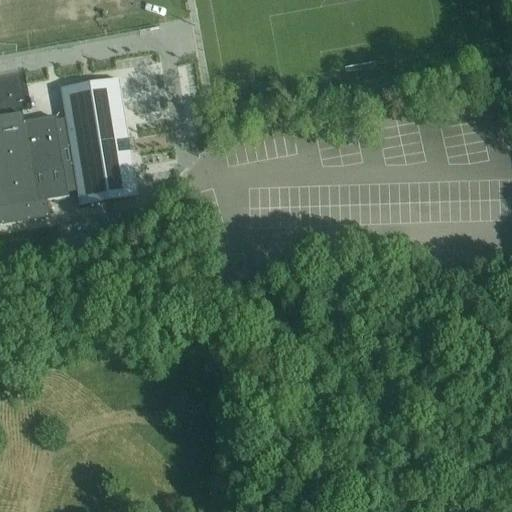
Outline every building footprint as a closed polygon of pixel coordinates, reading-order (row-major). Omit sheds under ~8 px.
[(48,84),(30,87),(31,94),(37,99),(50,97),(50,94),(48,84)] [(0,119),(0,215),(2,226),(49,218),(46,202),(69,199),(64,165),(63,165),(56,120),(25,125),(23,116),(0,119)] [(206,154),(207,149),(196,146),(194,151),(206,154)] [(109,206),(97,208),(99,220),(111,219),(109,206)] [(80,273),(71,275),(73,289),(83,288),(80,273)]
